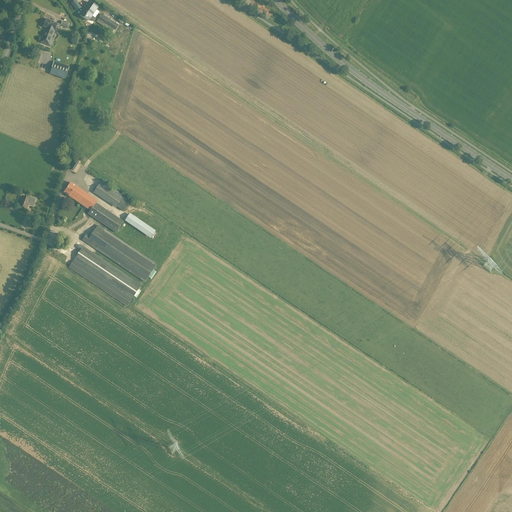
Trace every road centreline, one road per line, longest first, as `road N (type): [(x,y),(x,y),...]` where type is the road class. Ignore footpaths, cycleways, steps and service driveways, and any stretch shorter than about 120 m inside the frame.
road 1 (primary): [(511,221),(426,157),(322,46)]
road 2 (track): [(333,77),(408,164),(511,262)]
road 3 (primary): [(511,177),(322,46)]
road 4 (primary): [(406,151),(498,234)]
